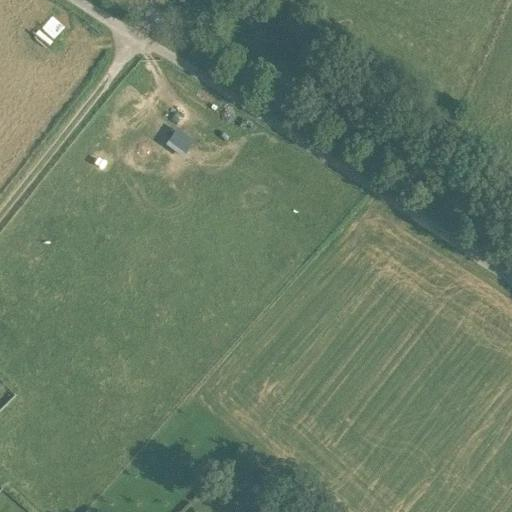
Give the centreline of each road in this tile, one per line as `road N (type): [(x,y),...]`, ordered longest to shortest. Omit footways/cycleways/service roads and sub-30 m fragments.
road 1 (track): [(81,0),(511,279)]
road 2 (track): [(139,35),(0,212)]
